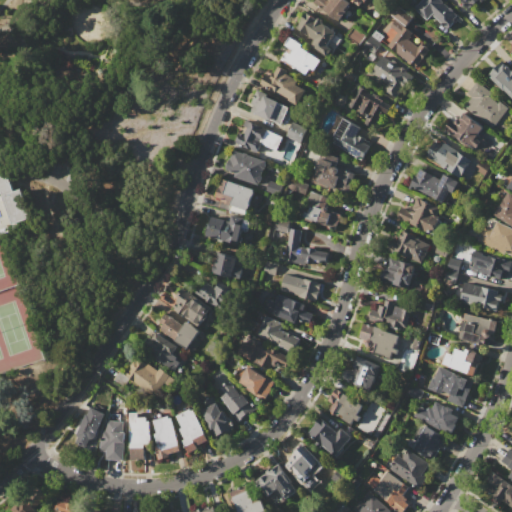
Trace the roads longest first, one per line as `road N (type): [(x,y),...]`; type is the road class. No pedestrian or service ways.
road 1 (residential): [(511,18),(454,74),(409,141),(328,368),(256,453),(168,488),(98,489),(31,452)]
road 2 (residential): [(291,0),(256,45),(206,148),(151,289),(0,482)]
road 3 (residential): [(511,357),(434,511)]
